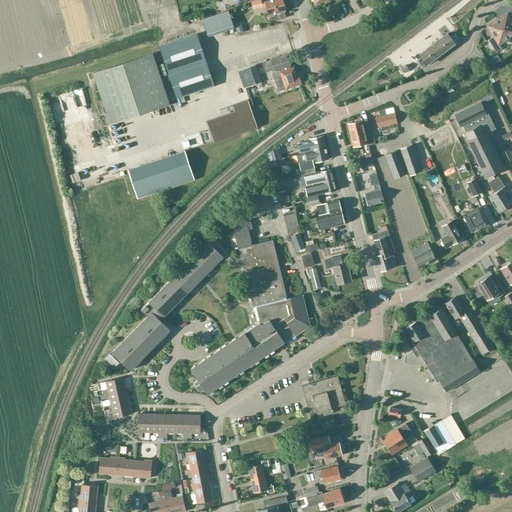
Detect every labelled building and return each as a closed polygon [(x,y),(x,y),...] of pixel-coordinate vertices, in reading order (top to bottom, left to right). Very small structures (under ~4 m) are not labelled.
[(261,0),(257,0),(251,2),(253,9),(263,7),(262,2),(261,0)] [(283,0),(270,0),(265,1),(268,15),(277,13),(278,19),(285,18),(286,16),(284,11),(286,11),(283,0)] [(341,11),(337,0),(333,0),(334,3),(331,4),(334,14),(341,11)] [(228,11),(202,19),(207,34),(234,26),(228,11)] [(511,20),(507,13),(497,19),(508,39),(511,36),(511,20)] [(508,39),(497,19),(487,25),(493,37),(488,40),(496,52),(501,49),(499,44),(508,39)] [(420,55),(422,57),(417,60),(422,67),(427,64),(432,60),(432,61),(443,53),(450,48),(449,47),(460,39),(456,33),(450,38),(447,34),(442,38),(442,37),(424,50),(425,51),(420,55)] [(159,47),(169,75),(207,63),(197,34),(159,47)] [(481,53),(489,49),(483,39),(476,43),(481,53)] [(170,104),(153,53),(93,74),(110,125),(170,104)] [(286,89),(301,84),(298,75),(297,76),(294,67),(291,68),(290,65),(291,65),(287,54),(270,60),(274,71),(279,69),(280,72),(273,74),(278,91),(281,91),(286,89)] [(214,85),(207,63),(169,75),(176,98),(214,85)] [(255,65),(244,69),(237,71),(243,88),(261,82),(255,65)] [(235,111),(207,121),(214,142),(257,127),(247,100),(232,105),(235,111)] [(500,161),(489,137),(493,134),(491,131),(494,130),(500,142),(503,140),(498,128),(496,129),(488,113),(486,113),(481,102),(465,110),(454,115),(460,128),(463,126),(465,132),(468,140),(467,141),(479,166),(485,179),(504,170),(500,161)] [(378,128),(397,123),(395,113),(376,117),(378,128)] [(366,136),(361,119),(355,120),(355,122),(348,124),(354,147),(367,143),(368,146),(374,145),(372,135),(366,136)] [(90,129),(81,130),(84,144),(92,142),(90,129)] [(449,129),(427,138),(433,153),(435,152),(438,159),(449,155),(448,151),(457,147),(449,129)] [(303,154),(306,153),(326,148),(323,136),(311,139),(311,141),(300,144),(303,154)] [(400,149),(410,176),(422,172),(412,145),(400,149)] [(329,159),(326,148),(306,153),(308,161),(301,163),(303,170),(316,167),(314,163),(329,159)] [(385,155),(377,158),(381,168),(389,165),(394,179),(405,175),(396,150),(385,155)] [(507,162),(511,159),(511,155),(509,150),(502,153),(507,162)] [(184,151),(128,169),(138,198),(194,179),(184,151)] [(371,164),(368,155),(359,157),(362,167),(371,164)] [(303,170),(296,172),(298,178),(300,189),(305,187),(307,187),(334,180),(331,170),(317,173),(316,167),(303,170)] [(369,177),(370,181),(371,186),(374,185),(376,192),(365,194),(368,206),(384,202),(381,191),(379,185),(376,175),(369,177)] [(507,209),(511,206),(511,201),(510,198),(511,197),(507,192),(508,192),(504,186),(499,177),(488,183),(494,193),(489,196),(499,212),(506,208),(507,209)] [(475,178),(467,182),(474,196),(482,192),(475,178)] [(325,192),(326,194),(336,191),(334,180),(307,187),(305,187),(307,196),(325,192)] [(437,187),(428,190),(430,196),(439,193),(437,187)] [(281,204),(288,202),(285,192),(278,194),(280,199),(281,204)] [(307,206),(320,203),(318,196),(305,199),(307,206)] [(330,213),(330,215),(341,212),(339,201),(322,204),(324,215),(330,213)] [(472,232),(489,223),(481,207),(464,215),(472,232)] [(344,224),(341,212),(330,215),(316,218),(318,230),(344,224)] [(300,232),(295,213),(284,216),(289,235),(300,232)] [(239,249),(241,259),(242,264),(253,308),(256,307),(260,323),(245,334),(245,333),(191,370),(198,380),(194,383),(200,391),(204,389),(208,394),(284,342),(283,341),(293,333),(296,337),(310,327),(303,296),(287,299),(273,241),(252,246),(251,243),(252,242),(250,241),(251,240),(250,240),(251,238),(250,238),(250,236),(249,236),(250,234),(249,234),(249,232),(248,232),(249,230),(248,230),(248,229),(247,229),(252,227),(250,221),(245,222),(233,224),(234,231),(238,249),(239,249)] [(453,244),(463,239),(456,227),(456,228),(452,221),(443,226),(446,232),(446,233),(447,235),(441,239),(446,248),(453,244)] [(381,238),(389,235),(388,229),(387,229),(380,232),(381,238)] [(398,266),(393,252),(395,252),(389,235),(374,240),(379,256),(376,257),(381,271),(398,266)] [(149,316),(112,352),(113,353),(115,355),(130,370),(170,329),(161,320),(165,317),(224,257),(228,260),(230,262),(233,265),(236,265),(242,264),(241,259),(235,260),(231,257),(213,238),(143,311),(149,316)] [(420,267),(435,260),(427,243),(412,251),(420,267)] [(342,264),(340,256),(331,259),(324,260),(326,269),(333,267),(338,286),(344,284),(344,282),(351,281),(346,263),(342,264)] [(511,262),(502,269),(511,285),(511,262)] [(313,290),(321,288),(316,267),(308,269),(313,290)] [(498,297),(505,293),(501,286),(497,288),(490,277),(477,284),(478,286),(473,289),(476,295),(481,291),(487,301),(497,295),(498,297)] [(454,319),(456,318),(459,316),(483,354),(495,346),(477,318),(479,317),(473,308),(466,312),(457,297),(445,304),(454,319)] [(480,372),(442,309),(430,316),(429,314),(406,328),(414,342),(413,343),(437,383),(440,381),(446,392),(480,372)] [(209,321),(203,324),(205,332),(212,330),(209,321)] [(119,363),(111,354),(105,359),(114,368),(119,363)] [(311,391),(306,392),(312,414),(317,412),(319,419),(322,430),(336,427),(333,416),(348,411),(338,376),(309,384),(311,391)] [(103,391),(104,395),(127,390),(124,378),(106,382),(108,390),(103,391)] [(129,402),(127,390),(104,395),(105,399),(109,398),(111,406),(129,402)] [(132,414),(129,402),(111,406),(113,414),(108,415),(109,420),(132,414)] [(399,418),(401,411),(391,409),(389,415),(399,418)] [(143,432),(151,433),(151,414),(139,414),(138,438),(142,438),(143,432)] [(164,415),(151,414),(151,433),(159,433),(159,438),(163,438),(164,415)] [(438,454),(465,438),(451,414),(424,431),(438,454)] [(176,415),(164,415),(163,438),(167,438),(167,433),(176,433),(176,415)] [(184,433),(184,438),(183,441),(188,441),(188,438),(188,415),(176,415),(176,433),(184,433)] [(201,428),(201,415),(188,415),(188,438),(191,438),(192,433),(201,433),(201,428)] [(403,438),(411,432),(406,424),(382,439),(392,455),(407,445),(403,438)] [(328,436),(309,441),(311,450),(315,450),(317,457),(325,455),(326,460),(342,456),(341,454),(342,453),(342,452),(342,451),(342,450),(341,450),(341,449),(340,449),(338,443),(330,445),(328,436)] [(426,457),(434,452),(425,437),(417,442),(426,457)] [(203,450),(186,453),(187,460),(189,460),(190,470),(206,467),(203,450)] [(279,457),(281,465),(285,479),(291,477),(287,463),(292,462),(290,454),(279,457)] [(99,473),(116,475),(117,457),(110,457),(110,458),(100,457),(99,473)] [(125,458),(117,457),(116,475),(133,476),(135,460),(125,459),(125,458)] [(418,481),(436,470),(428,457),(410,468),(418,481)] [(144,461),(135,460),(133,476),(151,478),(152,462),(152,460),(144,460),(144,461)] [(248,467),(251,480),(264,477),(262,467),(268,466),(267,460),(261,462),(262,464),(248,467)] [(324,483),(341,479),(338,466),(314,472),(315,479),(322,478),(324,483)] [(191,480),(192,487),(209,484),(206,467),(190,470),(192,480),(191,480)] [(266,487),(264,477),(251,480),(254,493),(267,490),(268,493),(274,492),(272,485),(266,487)] [(81,484),(80,501),(96,503),(98,486),(81,484)] [(212,500),(209,484),(192,487),(193,494),(195,493),(197,503),(212,500)] [(398,511),(411,505),(409,501),(411,500),(409,497),(412,495),(409,492),(405,484),(400,487),(398,484),(384,492),(391,503),(390,503),(395,511),(398,511)] [(305,498),(319,493),(316,486),(303,491),(305,498)] [(322,493),(307,498),(309,506),(325,501),(327,507),(344,502),(340,489),(323,494),(322,493)] [(164,492),(165,498),(168,511),(180,511),(186,511),(182,496),(172,498),(170,491),(164,492)] [(286,496),(275,499),(277,507),(288,504),(286,496)] [(168,511),(165,498),(158,500),(159,501),(148,504),(150,511),(168,511)] [(278,511),(277,507),(275,499),(263,502),(265,509),(257,510),(257,511),(278,511)] [(95,511),(96,503),(80,501),(78,511),(95,511)]
